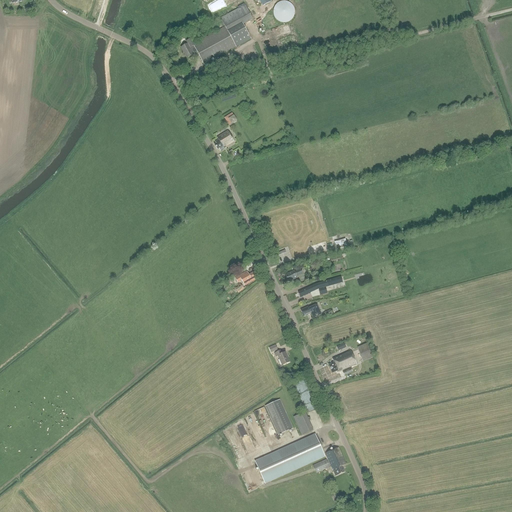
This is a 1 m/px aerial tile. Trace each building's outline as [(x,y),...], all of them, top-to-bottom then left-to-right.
[(295,10),(294,8),(292,6),(291,4),(289,3),(286,2),(284,2),(282,2),(279,3),(277,4),(276,6),(274,8),(274,11),(273,13),(274,15),(275,18),(276,20),(278,21),(280,22),(282,23),(284,23),(287,23),(289,22),(291,21),(293,19),(294,17),(295,15),(295,12),(295,10)] [(220,18),(228,33),(253,19),(245,5),(220,18)] [(225,27),(195,43),(192,38),(186,41),(188,44),(181,47),(187,58),(194,54),(193,52),(196,51),(204,64),(236,47),(251,39),(243,25),(228,33),(225,27)] [(224,118),(229,125),(237,121),(232,113),(224,118)] [(220,151),(234,142),(227,131),(217,138),(218,140),(215,142),(216,144),(215,145),(217,150),(219,149),(220,151)] [(336,249),(347,247),(345,240),(335,243),(336,249)] [(297,277),(303,274),(301,269),(295,272),(294,271),(285,275),(288,283),(298,279),(297,277)] [(249,276),(247,273),(247,271),(235,278),(238,282),(242,280),(245,286),(258,279),(255,273),(249,276)] [(318,283),(314,285),(316,289),(319,288),(322,295),(329,293),(327,287),(344,283),(342,277),(318,283)] [(236,287),(234,288),(239,294),(245,289),(240,284),(238,286),(238,287),(236,288),(236,287)] [(308,287),(298,292),(301,297),(311,293),(308,287)] [(301,311),(303,317),(311,313),(313,318),(322,315),(317,305),(309,308),(309,307),(301,311)] [(367,343),(357,348),(364,362),(373,357),(367,343)] [(290,363),(289,360),(286,353),(282,354),(281,351),(275,354),(277,357),(278,356),(283,366),(290,363)] [(332,374),(337,371),(338,372),(342,371),(356,365),(350,351),(332,359),(334,364),(329,366),(332,374)] [(279,436),(294,429),(281,401),(266,407),(279,436)] [(305,412),(293,417),(302,435),(314,430),(305,412)] [(265,485),(326,457),(316,436),(256,463),(265,485)] [(339,448),(326,454),(336,477),(346,473),(343,467),(347,465),(339,448)] [(326,459),(313,465),(316,474),(330,468),(326,459)]
